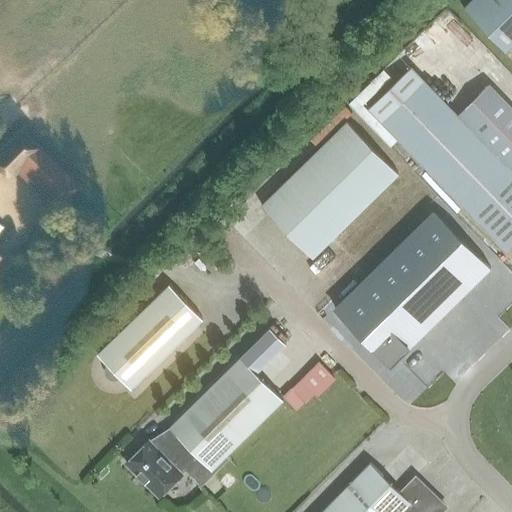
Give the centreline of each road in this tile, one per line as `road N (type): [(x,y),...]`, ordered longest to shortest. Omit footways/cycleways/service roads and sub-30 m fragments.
road 1 (track): [(267,279),(237,306),(211,297),(183,269),(99,257),(0,208)]
road 2 (unclassified): [(511,500),(467,454),(454,424),(464,393),(511,346)]
